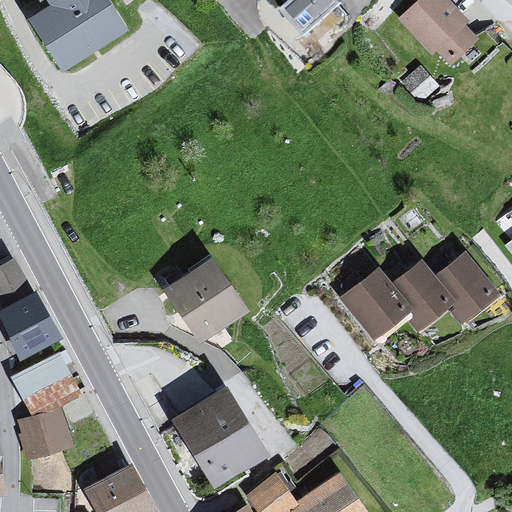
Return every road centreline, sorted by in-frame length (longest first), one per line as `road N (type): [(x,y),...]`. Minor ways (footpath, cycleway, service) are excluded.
road 1 (secondary): [(175,511),(0,183)]
road 2 (residential): [(305,305),(450,483),(453,511)]
road 3 (residential): [(0,346),(16,456),(11,511)]
